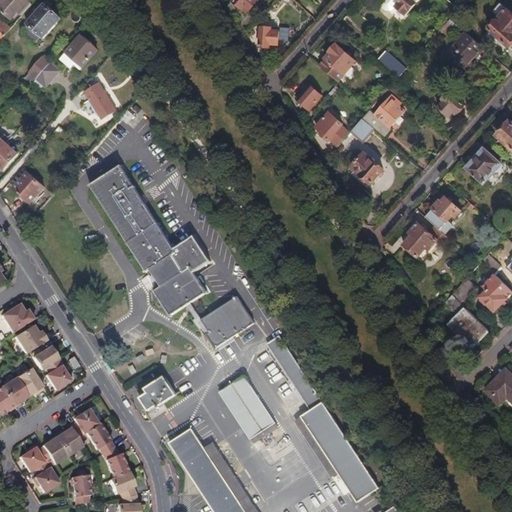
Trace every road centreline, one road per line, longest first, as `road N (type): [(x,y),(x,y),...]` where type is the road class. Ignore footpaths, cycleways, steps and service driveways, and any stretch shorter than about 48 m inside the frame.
road 1 (unknown): [(241,357),(260,328),(140,152),(80,193),(131,283),(133,322)]
road 2 (residential): [(511,84),(357,258)]
road 3 (unknown): [(241,357),(311,475),(272,505)]
road 4 (residential): [(99,376),(156,467),(163,511)]
road 5 (residential): [(27,264),(99,376)]
road 6 (residential): [(256,97),(343,0)]
road 7 (unknown): [(203,399),(272,505)]
